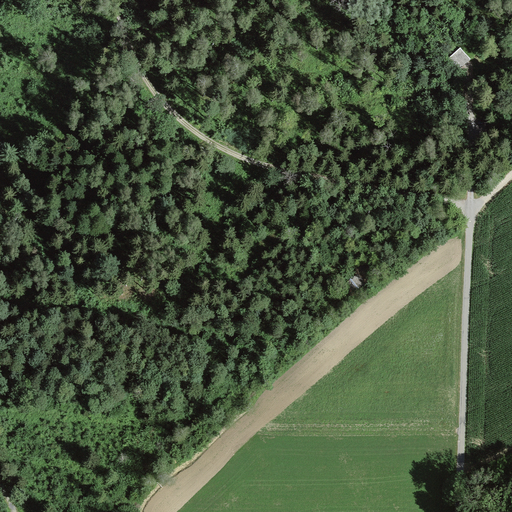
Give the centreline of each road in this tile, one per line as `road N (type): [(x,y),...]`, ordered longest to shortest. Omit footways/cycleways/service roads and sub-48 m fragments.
road 1 (track): [(469,220),(430,196),(284,170),(224,150),(152,91),(115,0)]
road 2 (track): [(469,220),(458,511)]
road 3 (track): [(468,81),(469,220)]
